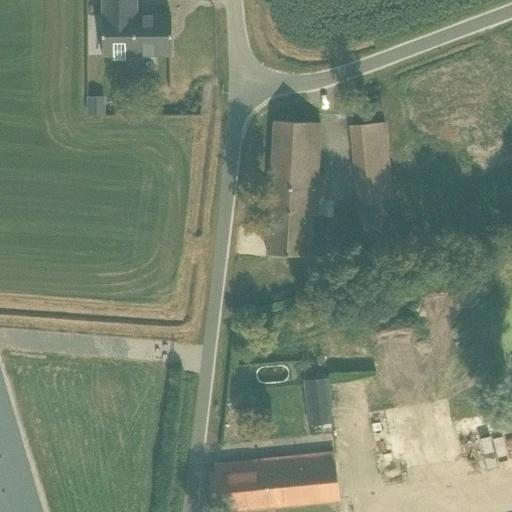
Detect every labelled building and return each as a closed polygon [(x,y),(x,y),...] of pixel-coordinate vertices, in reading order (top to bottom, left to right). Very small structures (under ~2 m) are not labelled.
[(102,0),(103,56),(171,56),(171,15),(138,15),(137,0),(102,0)] [(455,88),(462,107),(493,96),(486,77),(455,88)] [(406,107),(416,133),(456,118),(445,92),(406,107)] [(267,254),(309,257),(312,201),(325,202),(327,176),(317,175),(320,123),(274,121),(267,254)] [(350,126),(362,253),(396,249),(385,123),(350,126)] [(432,162),(439,185),(509,161),(502,139),(432,162)] [(0,511),(40,511),(0,373),(0,511)] [(305,382),(309,425),(323,424),(331,424),(332,423),(330,409),(331,408),(329,380),(305,382)] [(211,475),(214,511),(338,499),(333,452),(259,460),(239,462),(240,472),(211,475)]
